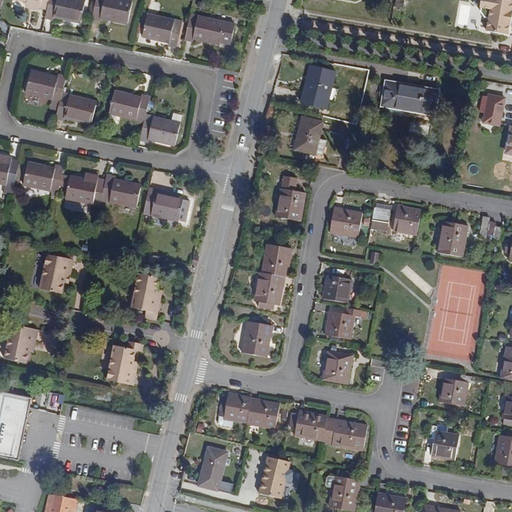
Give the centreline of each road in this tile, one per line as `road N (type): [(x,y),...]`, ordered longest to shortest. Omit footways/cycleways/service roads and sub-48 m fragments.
road 1 (residential): [(1,116),(16,55),(37,42),(194,74),(205,91),(192,168)]
road 2 (residential): [(284,387),(386,407),(381,448),(396,472),(511,494)]
road 3 (residential): [(511,211),(341,180),(319,196),(309,256)]
road 4 (residential): [(1,116),(7,128),(192,168)]
road 5 (residential): [(0,305),(193,347)]
road 6 (tertiary): [(235,177),(279,0)]
road 7 (tertiary): [(193,347),(235,177)]
road 8 (tertiary): [(154,511),(187,368)]
road 9 (residential): [(309,256),(284,387)]
